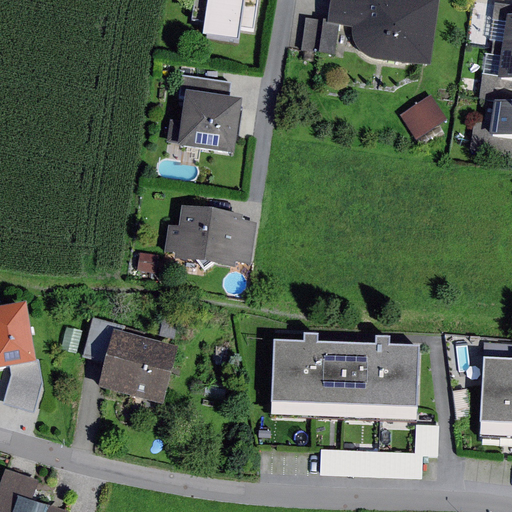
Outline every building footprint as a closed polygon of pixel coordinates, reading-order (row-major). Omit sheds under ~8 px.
[(199,0),(196,22),(210,24),(207,37),(242,43),(244,28),(257,30),(261,0),(199,0)] [(376,60),(384,61),(434,68),(443,0),(336,0),(334,22),(310,19),(306,52),(340,56),(344,26),(357,28),(356,35),(358,43),(360,48),(362,51),(368,57),(376,60)] [(498,21),(511,23),(508,43),(500,42),(495,76),(488,75),(484,101),(500,103),(496,125),(480,122),(475,150),(511,156),(511,4),(501,2),(498,21)] [(182,141),(181,148),(237,156),(246,101),(234,99),(236,85),(186,77),(183,100),(188,101),(185,123),(175,122),(172,139),(182,141)] [(437,96),(405,117),(420,141),(452,121),(437,96)] [(187,208),(184,229),(174,228),(171,252),(180,254),(179,260),(238,269),(239,265),(256,267),(262,225),(248,223),(249,217),(187,208)] [(87,362),(107,366),(115,332),(94,328),(87,362)] [(117,333),(103,389),(169,406),(183,349),(117,333)] [(308,343),(279,342),(276,417),(421,422),(424,350),(395,349),(395,340),(381,340),(381,347),(323,345),(323,337),(308,337),(308,343)] [(511,362),(489,361),(485,438),(511,439),(511,362)] [(419,456),(327,452),(326,478),(427,482),(428,458),(443,458),(444,428),(420,427),(419,456)] [(64,511),(37,503),(44,482),(9,471),(0,498),(0,511),(64,511)]
